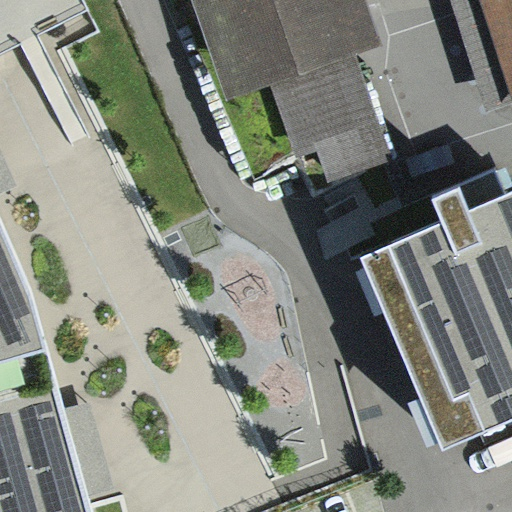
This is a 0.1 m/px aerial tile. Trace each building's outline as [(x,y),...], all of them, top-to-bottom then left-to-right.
[(197,0),(233,98),(272,83),(296,147),(318,139),(331,177),(388,156),(351,54),(382,43),(365,0),(197,0)] [(511,0),(483,0),(511,87),(511,0)] [(511,419),(511,214),(505,218),(496,198),(466,212),(457,192),(435,201),(445,223),(362,259),(444,449),(511,419)] [(90,511),(77,462),(30,293),(0,220),(0,511),(90,511)] [(372,480),(355,356),(313,362),(328,467),(289,472),(292,491),(372,480)] [(102,503),(104,511),(130,511),(127,497),(102,503)]
